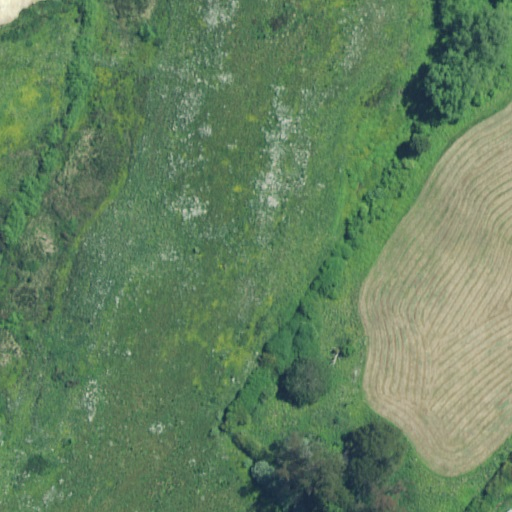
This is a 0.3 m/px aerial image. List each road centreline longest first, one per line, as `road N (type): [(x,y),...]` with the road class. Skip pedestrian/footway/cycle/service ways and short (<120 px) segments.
road 1 (unknown): [(183,427),(179,339),(227,127),(271,20),(271,0)]
road 2 (unknown): [(250,386),(40,511)]
